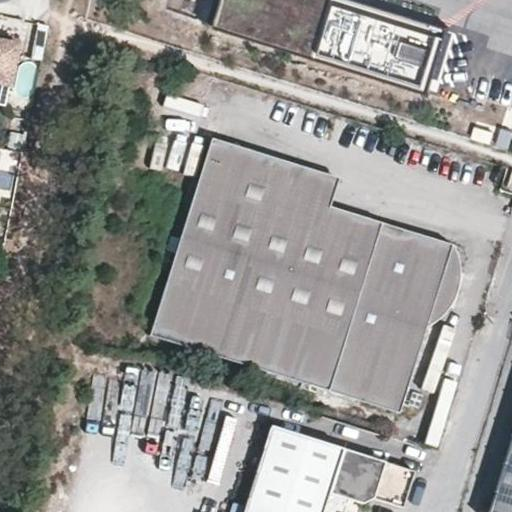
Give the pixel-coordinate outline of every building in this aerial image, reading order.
[(446,26),(362,0),(221,0),(213,29),(424,95),(446,26)] [(0,84),(10,86),(18,45),(0,40),(0,84)] [(309,205),(319,175),(208,140),(147,340),(397,419),(424,333),(440,321),(449,310),(456,296),(458,272),(455,258),(451,249),(326,210),(309,205)] [(336,180),(319,175),(309,205),(326,210),(336,180)] [(402,509),(414,472),(270,427),(243,511),(324,511),(330,496),(348,502),(362,506),(373,500),(402,509)] [(511,511),(511,439),(489,511),(511,511)] [(324,511),(344,511),(348,502),(330,496),(324,511)]
